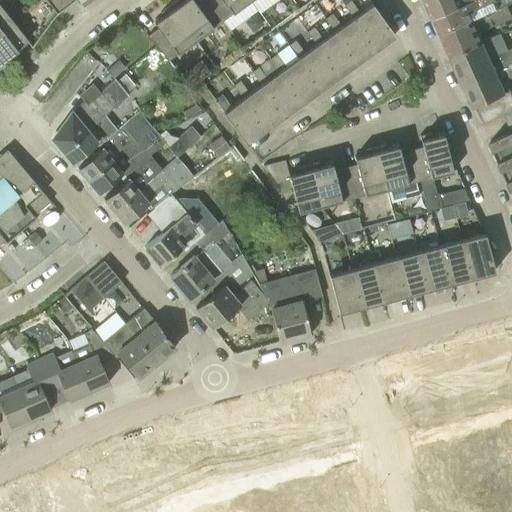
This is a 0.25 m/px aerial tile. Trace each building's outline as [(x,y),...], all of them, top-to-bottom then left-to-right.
[(53,8),(62,0),(43,0),(55,15),(57,13),(53,8)] [(175,0),(170,4),(195,40),(223,20),(208,0),(195,0),(194,0),(182,0),(181,1),(180,0),(175,0)] [(208,0),(223,20),(250,0),(208,0)] [(349,0),(345,4),(353,16),(376,48),(395,34),(372,2),(359,12),(351,0),(349,0)] [(425,0),(434,19),(466,4),(475,0),(425,0)] [(475,0),(466,4),(434,19),(440,33),(472,18),(473,19),(498,8),(493,0),(475,0)] [(195,40),(170,4),(161,11),(163,14),(154,21),(158,27),(147,35),(156,45),(168,60),(195,40)] [(0,5),(0,31),(12,22),(0,5)] [(472,18),(440,33),(451,57),(483,43),(478,30),(510,16),(505,5),(498,8),(473,19),(472,18)] [(326,17),(335,29),(358,61),(376,48),(353,16),(341,25),(332,13),(326,17)] [(12,22),(0,31),(0,61),(27,40),(12,22)] [(307,31),(316,43),(339,75),(358,61),(335,29),(323,38),(314,26),(307,31)] [(289,44),(298,57),(321,88),(339,75),(316,43),(304,52),(295,39),(289,44)] [(483,43),(451,57),(463,84),(511,62),(511,48),(490,58),(483,43)] [(270,58),(279,70),(302,102),(321,88),(298,57),(286,65),(277,53),(270,58)] [(511,62),(463,84),(474,107),(477,106),(485,123),(504,114),(510,128),(511,127),(511,91),(511,90),(508,91),(501,77),(508,75),(511,76),(511,62)] [(109,72),(115,78),(126,70),(120,63),(109,72)] [(252,71),(260,84),(283,115),(302,102),(279,70),(267,79),(258,66),(252,71)] [(117,79),(127,91),(135,85),(125,73),(117,79)] [(62,149),(107,113),(119,103),(128,95),(115,78),(91,99),(89,96),(71,111),(54,135),(55,140),(62,149)] [(242,97),(265,129),(283,115),(260,84),(249,92),(240,80),(233,85),(242,97)] [(265,129),(242,97),(230,105),(221,93),(215,98),(224,110),(223,111),(246,142),(250,139),(265,129)] [(187,118),(202,110),(198,103),(184,111),(187,118)] [(89,180),(152,126),(139,110),(118,127),(106,137),(98,143),(102,148),(78,168),(81,170),(80,173),(83,176),(86,177),(89,180)] [(106,137),(118,127),(107,113),(62,149),(65,152),(65,155),(69,160),(72,160),(73,161),(97,142),(95,139),(102,133),(106,137)] [(151,153),(165,142),(159,136),(152,126),(89,180),(99,192),(123,172),(125,175),(151,153)] [(169,146),(177,157),(200,134),(192,126),(180,137),(169,146)] [(499,162),(511,155),(511,131),(490,142),(499,162)] [(430,177),(453,171),(443,133),(432,136),(431,132),(419,135),(422,146),(411,149),(417,172),(428,169),(430,177)] [(217,156),(230,146),(221,134),(208,144),(217,156)] [(375,146),(386,188),(408,183),(406,175),(417,172),(411,149),(400,151),(398,144),(387,147),(386,144),(375,146)] [(345,166),(353,197),(386,188),(375,146),(365,149),(365,153),(355,156),(356,163),(345,166)] [(0,177),(0,204),(3,208),(35,182),(7,149),(0,154),(0,174),(2,176),(0,177)] [(151,153),(125,175),(128,178),(104,198),(114,210),(164,168),(151,153)] [(511,155),(499,162),(508,181),(511,179),(511,155)] [(192,174),(177,157),(176,158),(164,168),(114,210),(116,213),(116,216),(119,220),(122,220),(125,223),(149,202),(152,206),(192,174)] [(320,206),(309,164),(298,167),(299,170),(289,173),(285,159),(263,165),(276,182),(290,179),(298,212),(320,206)] [(309,164),(320,206),(353,197),(345,166),(334,169),(332,162),(321,165),(320,161),(309,164)] [(408,183),(386,188),(390,201),(419,194),(416,181),(408,183)] [(3,208),(21,230),(36,217),(34,215),(51,201),(35,182),(3,208)] [(428,210),(465,201),(470,199),(464,187),(439,194),(440,195),(425,199),(428,210)] [(206,195),(145,246),(152,254),(151,257),(155,262),(158,262),(160,264),(187,241),(181,235),(215,206),(206,195)] [(468,214),(465,201),(453,204),(457,217),(468,214)] [(0,210),(0,243),(4,240),(6,242),(21,230),(3,208),(0,210)] [(221,272),(242,255),(241,253),(223,268),(207,249),(229,231),(222,220),(196,242),(203,250),(195,257),(194,256),(170,276),(189,299),(221,272)] [(35,231),(28,237),(36,246),(43,240),(35,231)] [(462,239),(472,277),(495,271),(485,233),(462,239)] [(472,277),(462,239),(440,245),(450,283),(472,277)] [(450,283),(440,245),(418,251),(428,288),(450,283)] [(428,288),(418,251),(396,256),(406,294),(428,288)] [(242,255),(221,272),(235,288),(253,273),(242,255)] [(406,294),(396,256),(374,262),(384,300),(406,294)] [(86,276),(104,297),(122,282),(104,260),(86,276)] [(384,300),(374,262),(352,268),(362,306),(384,300)] [(265,279),(263,268),(253,271),(259,281),(265,279)] [(267,299),(268,302),(280,341),(311,332),(302,300),(322,295),(315,268),(259,283),(267,299)] [(362,306),(352,268),(329,274),(339,312),(362,306)] [(104,297),(86,276),(71,288),(89,310),(104,297)] [(268,302),(267,299),(252,280),(233,295),(224,284),(196,307),(198,309),(198,312),(202,317),(205,317),(213,327),(237,307),(248,319),(268,302)] [(125,323),(157,362),(176,347),(167,336),(167,335),(144,307),(125,323)] [(157,362),(125,323),(103,341),(115,355),(118,352),(139,377),(157,362)] [(511,325),(388,357),(419,477),(440,472),(436,455),(447,452),(442,433),(426,437),(417,401),(511,376),(511,325)] [(76,362),(89,391),(109,382),(97,353),(76,362)] [(89,391),(76,362),(56,371),(51,359),(41,363),(53,389),(62,385),(69,400),(89,391)] [(53,389),(41,363),(32,367),(37,379),(17,388),(30,417),(50,408),(44,393),(53,389)] [(156,419),(165,459),(212,449),(212,451),(356,418),(351,392),(358,391),(354,373),(156,419)] [(30,417),(17,388),(0,395),(0,411),(3,410),(10,426),(30,417)] [(85,453),(94,485),(151,469),(142,437),(85,453)] [(320,443),(294,450),(300,472),(326,465),(320,443)] [(237,496),(241,511),(257,511),(298,500),(289,468),(281,471),(277,457),(257,463),(265,489),(237,496)] [(293,477),(298,496),(307,494),(302,475),(293,477)] [(441,506),(484,494),(479,475),(467,479),(467,478),(436,487),(441,506)] [(499,490),(511,486),(511,485),(510,477),(496,480),(499,490)] [(115,499),(130,493),(124,478),(109,484),(115,499)] [(0,501),(0,511),(23,511),(22,507),(46,499),(40,480),(2,494),(4,500),(0,501)] [(190,502),(193,511),(216,511),(210,494),(190,502)] [(443,511),(489,511),(484,494),(441,506),(443,511)] [(363,511),(360,502),(326,511),(363,511)]
